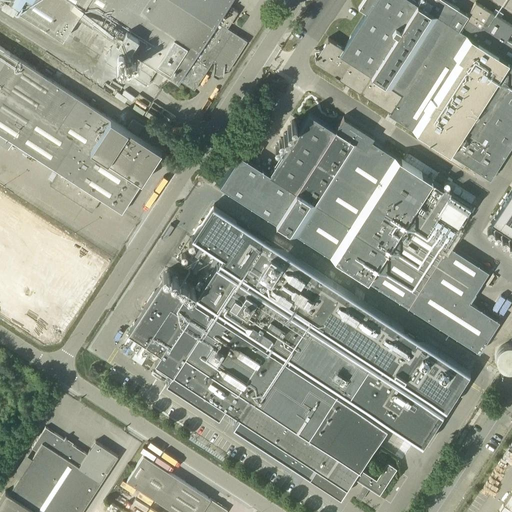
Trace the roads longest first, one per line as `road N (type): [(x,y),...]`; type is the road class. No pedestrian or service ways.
road 1 (unclassified): [(54,369),(298,0)]
road 2 (unknown): [(84,324),(335,511)]
road 3 (unclassified): [(273,511),(54,369)]
road 4 (unknown): [(381,511),(472,396)]
